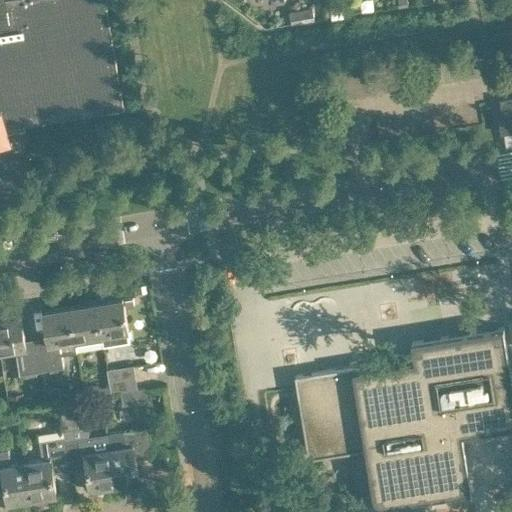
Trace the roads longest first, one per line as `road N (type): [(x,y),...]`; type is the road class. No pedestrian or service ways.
road 1 (residential): [(162,220),(511,163)]
road 2 (residential): [(206,500),(162,220)]
road 3 (residential): [(0,247),(162,220)]
